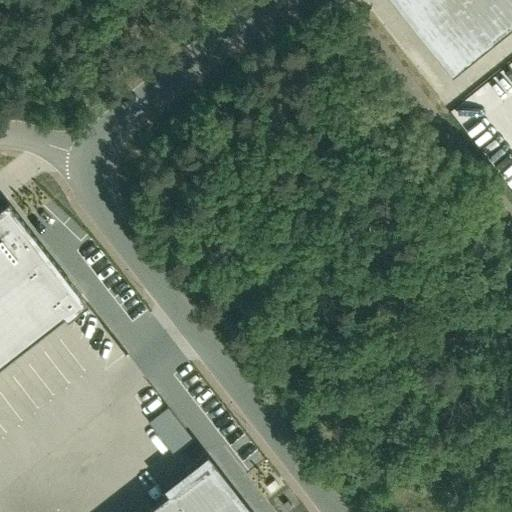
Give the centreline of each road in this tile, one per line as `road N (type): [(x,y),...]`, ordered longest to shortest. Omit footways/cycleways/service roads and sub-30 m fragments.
road 1 (unclassified): [(85,155),(92,197),(335,511)]
road 2 (unclassified): [(85,155),(102,131),(269,0)]
